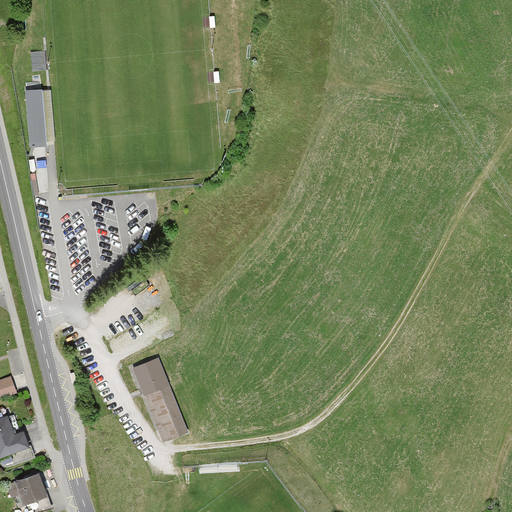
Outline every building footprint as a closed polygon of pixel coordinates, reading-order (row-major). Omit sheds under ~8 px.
[(46,67),(46,48),(31,48),(31,67),(46,67)] [(27,147),(44,146),(44,145),(41,90),(40,88),(24,89),(27,147)] [(47,89),(41,90),(44,145),(50,145),(56,144),(53,89),(47,89)] [(187,432),(158,357),(132,368),(163,442),(187,432)] [(0,379),(0,398),(14,392),(7,376),(0,379)] [(0,417),(0,458),(26,449),(19,430),(19,429),(10,433),(8,429),(3,416),(0,417)] [(34,460),(29,447),(26,449),(0,458),(0,461),(4,471),(34,460)] [(11,480),(20,505),(44,497),(40,486),(35,472),(11,480)]
